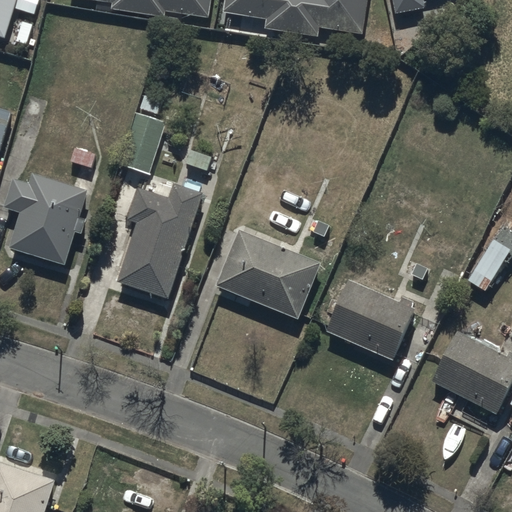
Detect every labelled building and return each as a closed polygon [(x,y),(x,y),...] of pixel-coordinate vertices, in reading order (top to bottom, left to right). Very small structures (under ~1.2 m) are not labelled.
[(73,0),(116,8),(115,13),(165,21),(166,14),(208,22),(212,0),(73,0)] [(227,0),(226,17),(266,22),(265,30),(320,37),(321,31),(364,37),(369,0),(227,0)] [(12,114),(0,111),(0,153),(2,154),(12,114)] [(136,115),(120,167),(151,177),(167,125),(136,115)] [(14,184),(5,209),(22,215),(10,250),(65,267),(75,236),(83,238),(88,224),(79,221),(88,194),(33,177),(29,189),(14,184)] [(118,284),(122,286),(170,302),(205,198),(175,188),(170,203),(139,193),(129,224),(137,227),(118,284)] [(511,224),(503,220),(466,284),(488,296),(504,266),(508,268),(511,260),(511,224)] [(299,323),(319,267),(237,234),(215,292),(299,323)] [(353,284),(329,336),(395,366),(418,314),(353,284)] [(511,296),(501,319),(511,324),(511,296)] [(456,336),(433,383),(500,416),(511,392),(511,357),(509,355),(506,361),(456,336)] [(48,511),(57,486),(0,466),(0,511),(48,511)] [(494,479),(474,468),(459,494),(478,505),(494,479)]
